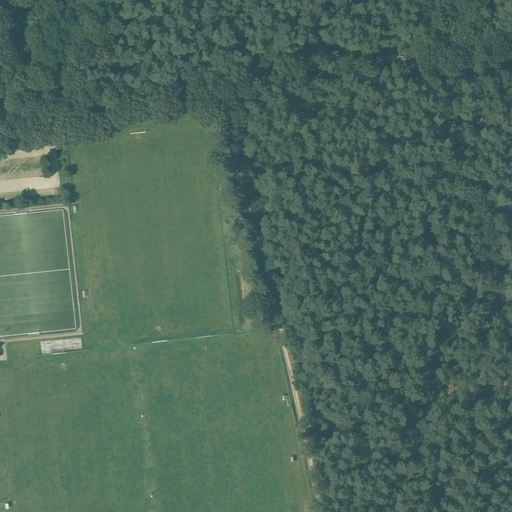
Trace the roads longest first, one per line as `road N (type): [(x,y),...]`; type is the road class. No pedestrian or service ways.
road 1 (track): [(320,511),(214,83)]
road 2 (unknown): [(511,259),(448,252),(286,177),(214,83)]
road 3 (track): [(214,83),(511,36)]
road 4 (track): [(214,83),(96,113)]
